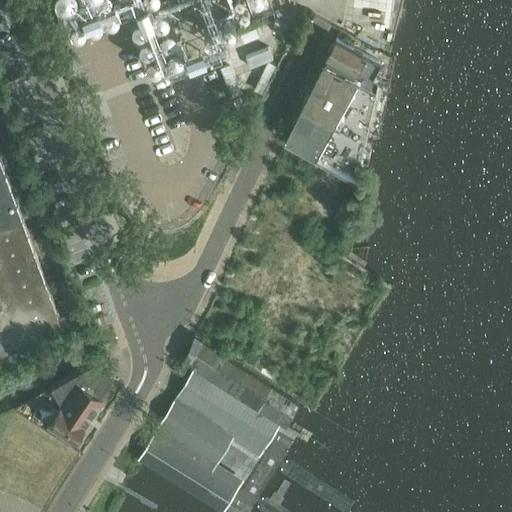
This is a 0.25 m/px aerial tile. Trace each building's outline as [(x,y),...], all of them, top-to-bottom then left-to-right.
[(336,37),(323,60),(376,89),(378,80),(373,77),(381,62),(336,37)] [(376,89),(323,60),(284,136),(358,174),(376,89)] [(0,156),(0,219),(21,212),(0,156)] [(63,326),(21,212),(0,219),(0,349),(7,347),(11,358),(33,350),(29,339),(63,326)] [(195,335),(184,359),(284,423),(298,401),(195,335)] [(58,386),(68,402),(64,407),(62,406),(49,424),(73,442),(76,437),(81,438),(85,431),(84,427),(103,399),(101,397),(114,379),(92,364),(91,364),(51,388),(52,389),(58,386)] [(159,423),(159,424),(216,460),(232,436),(208,421),(212,414),(263,446),(278,422),(193,369),(159,423)] [(244,477),(159,424),(138,457),(223,511),(244,477)]
